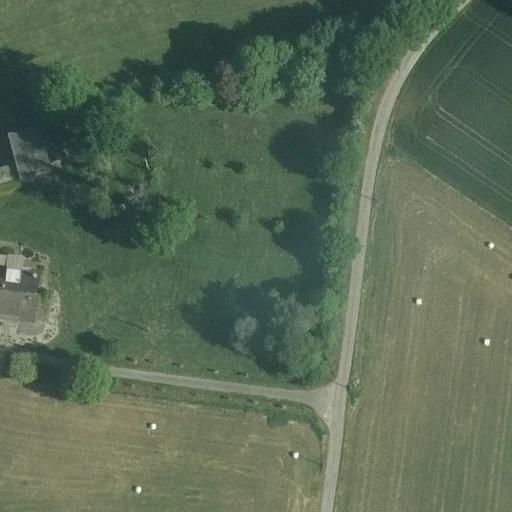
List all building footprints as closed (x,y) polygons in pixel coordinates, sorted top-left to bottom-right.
[(40,130),(8,138),(17,171),(20,182),(51,174),(43,142),(40,130)] [(60,150),(49,153),(51,162),(63,159),(60,150)] [(0,187),(20,182),(17,171),(0,176),(0,187)] [(0,257),(0,273),(22,277),(24,261),(0,257)] [(22,277),(0,273),(0,319),(34,324),(40,279),(22,277)]
